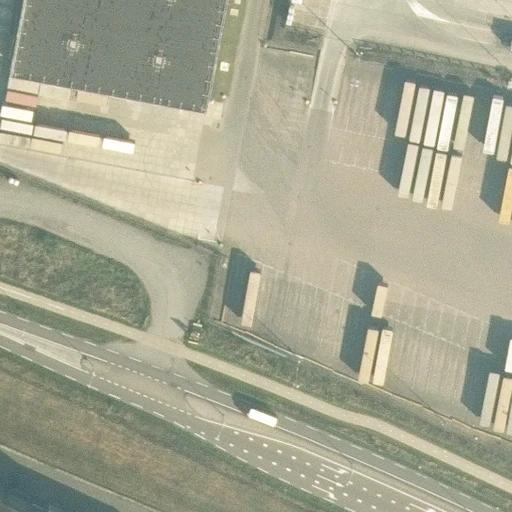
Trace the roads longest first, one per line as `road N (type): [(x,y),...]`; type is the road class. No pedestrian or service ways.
road 1 (secondary): [(479,511),(153,373),(0,322)]
road 2 (secondary): [(0,336),(390,511)]
road 3 (unknown): [(0,455),(134,511)]
